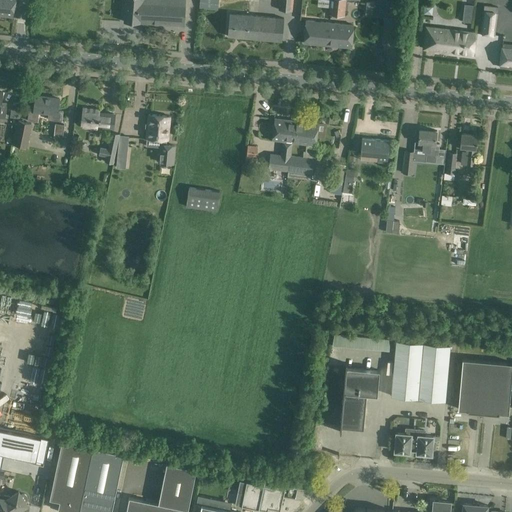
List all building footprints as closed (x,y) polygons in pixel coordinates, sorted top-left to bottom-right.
[(15,0),(0,0),(0,14),(14,16),(15,0)] [(185,25),(185,15),(185,0),(126,0),(124,22),(185,25)] [(199,0),(199,8),(218,9),(218,0),(199,0)] [(279,0),(279,9),(293,11),(293,0),(279,0)] [(346,0),(358,0),(360,0),(359,0),(330,0),(330,14),(345,16),(346,0)] [(372,15),(385,16),(387,3),(374,2),(372,15)] [(471,22),(473,5),(465,4),(463,21),(471,22)] [(481,33),(494,35),(498,7),(485,5),(481,33)] [(227,36),(252,38),(282,41),(284,18),(230,13),(227,36)] [(351,47),(352,37),(353,25),(306,20),(304,43),(351,47)] [(473,54),(476,31),(426,25),(423,48),(428,49),(428,47),(434,48),(434,50),(473,54)] [(511,44),(502,44),(500,67),(511,68),(511,44)] [(46,97),(35,96),(34,106),(29,105),(28,120),(38,121),(39,111),(49,112),(49,118),(56,119),(56,120),(62,120),(63,110),(58,110),(59,100),(46,98),(46,97)] [(99,109),(83,107),(81,124),(85,124),(84,127),(97,129),(97,126),(113,128),(114,114),(99,112),(99,109)] [(170,116),(149,114),(147,138),(162,139),(162,144),(161,144),(160,162),(173,163),(174,146),(166,145),(167,140),(168,140),(170,116)] [(275,118),(273,128),(272,140),(283,141),(281,155),(270,153),(268,168),(289,171),(290,156),(292,142),(295,121),(275,118)] [(13,144),(27,147),(32,123),(18,121),(13,144)] [(295,121),(292,142),(316,145),(318,123),(295,121)] [(414,149),(416,149),(415,152),(426,153),(425,161),(436,162),(436,155),(439,155),(439,149),(434,149),(435,144),(436,131),(420,129),(419,141),(415,141),(414,149)] [(476,149),(477,145),(478,135),(461,133),(460,148),(468,148),(466,165),(474,165),(476,149)] [(389,140),(361,138),(360,154),(378,155),(377,161),(387,162),(389,140)] [(113,163),(117,145),(109,143),(105,162),(113,163)] [(258,146),(248,145),(246,156),(247,156),(247,162),(252,162),(253,157),(256,157),(258,146)] [(405,151),(403,173),(412,174),(415,152),(405,151)] [(457,153),(449,152),(447,173),(454,174),(457,153)] [(290,156),(289,171),(312,174),(314,159),(290,156)] [(354,169),(347,168),(344,184),(353,185),(354,169)] [(484,190),(486,171),(474,169),(472,189),(484,190)] [(189,186),(187,206),(218,211),(220,191),(189,186)] [(387,205),(386,219),(393,220),(394,206),(387,205)] [(467,251),(468,226),(450,225),(449,251),(467,251)] [(336,334),(335,345),(392,348),(392,337),(336,334)] [(445,400),(450,345),(396,340),(391,396),(445,400)] [(467,411),(483,412),(488,361),(463,358),(458,409),(467,410),(467,411)] [(509,413),(511,374),(511,362),(488,361),(483,412),(499,414),(499,412),(509,413)] [(377,395),(379,370),(345,367),(340,426),(363,428),(366,394),(377,395)] [(0,427),(0,451),(31,458),(30,463),(43,465),(49,438),(0,427)] [(410,448),(414,449),(415,429),(406,428),(406,434),(397,433),(396,438),(394,438),(393,445),(395,445),(395,451),(409,452),(410,448)] [(415,429),(414,449),(417,449),(417,453),(431,454),(432,449),(434,449),(435,442),(432,441),(433,440),(433,436),(424,435),(424,430),(415,429)] [(62,440),(50,498),(60,501),(58,510),(67,511),(100,511),(102,509),(112,511),(124,453),(62,440)] [(187,511),(188,509),(197,469),(166,462),(158,503),(129,497),(125,511),(187,511)] [(280,511),(285,487),(273,484),(272,487),(247,482),(241,506),(268,511),(268,509),(280,511)] [(25,501),(27,500),(28,497),(27,495),(25,493),(23,493),(20,494),(19,491),(10,497),(4,495),(3,498),(0,497),(0,511),(17,511),(19,511),(19,510),(27,505),(25,501)] [(412,511),(399,511),(398,511),(449,511),(450,502),(434,500),(434,504),(430,503),(428,511),(412,511)] [(503,511),(492,511),(491,511),(487,511),(488,505),(463,503),(463,504),(460,504),(460,511),(462,511),(503,511)]
